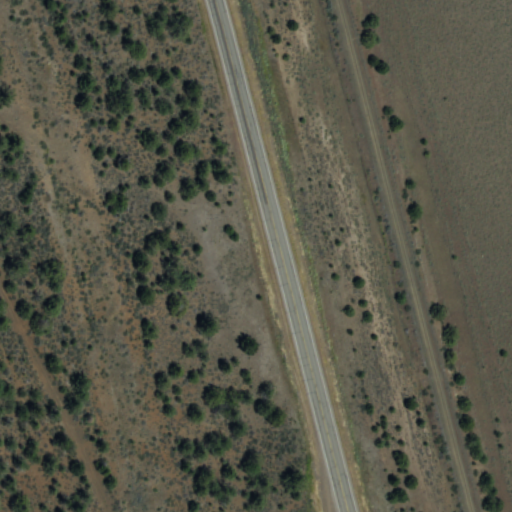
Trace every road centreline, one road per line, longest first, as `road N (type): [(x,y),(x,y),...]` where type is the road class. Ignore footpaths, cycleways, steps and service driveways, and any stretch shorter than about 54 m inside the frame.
road 1 (trunk): [(348,511),(213,0)]
road 2 (track): [(109,511),(0,285)]
